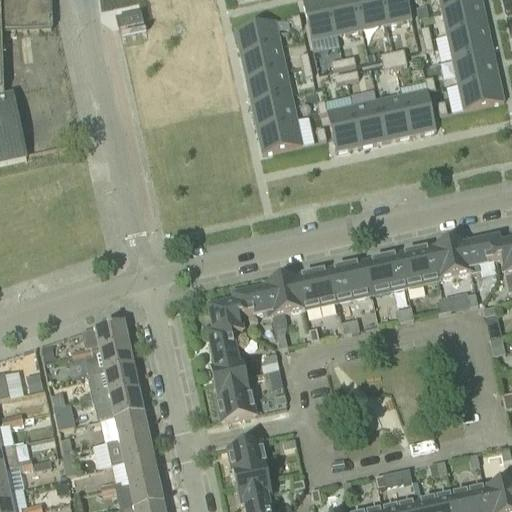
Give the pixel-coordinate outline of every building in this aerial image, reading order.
[(0,0),(0,169),(26,164),(25,161),(12,97),(4,100),(2,35),(53,33),(51,0),(0,0)] [(354,0),(331,0),(328,1),(337,41),(362,36),(354,0)] [(380,0),(354,0),(362,36),(387,30),(380,0)] [(406,0),(380,0),(387,30),(412,25),(406,0)] [(480,0),(438,0),(442,16),(482,7),(480,0)] [(328,1),(303,6),(312,46),(337,41),(328,1)] [(482,7),(442,16),(447,41),(488,32),(482,7)] [(144,29),(141,19),(118,24),(118,23),(116,24),(117,25),(119,34),(144,29)] [(294,34),(302,32),(300,20),(292,22),(294,34)] [(275,26),(235,35),(241,60),(281,51),(275,26)] [(488,32),(447,41),(453,66),(493,57),(488,32)] [(429,33),(421,35),(423,47),(431,45),(429,33)] [(431,45),(423,47),(426,58),(434,56),(431,45)] [(281,51),(241,60),(246,85),(286,76),(281,51)] [(404,55),(392,58),(394,66),(406,63),(404,55)] [(493,57),(453,66),(458,91),(499,82),(493,57)] [(392,58),(381,61),(383,68),(394,66),(392,58)] [(308,59),(300,61),(303,73),(311,72),(308,59)] [(354,63),(343,66),(344,73),(356,71),(354,63)] [(406,63),(394,66),(396,73),(407,71),(406,63)] [(343,66),(331,68),(333,76),(344,73),(343,66)] [(394,66),(383,68),(384,76),(396,73),(394,66)] [(311,72),(303,73),(305,84),(313,83),(311,72)] [(286,76),(246,85),(252,110),(292,101),(286,76)] [(357,77),(346,80),(348,87),(359,85),(357,77)] [(346,80),(334,82),(336,90),(348,87),(346,80)] [(499,82),(458,91),(464,116),(504,107),(499,82)] [(427,94),(428,97),(436,95),(433,83),(425,85),(425,86),(427,94)] [(427,94),(402,100),(411,141),(436,136),(434,123),(428,97),(427,94)] [(402,100),(377,105),(386,147),(411,141),(402,100)] [(292,101),(252,110),(257,135),(297,126),(292,101)] [(377,105),(352,111),(361,152),(386,147),(377,105)] [(327,116),(325,108),(317,109),(320,121),(327,119),(327,116)] [(445,108),(437,110),(440,121),(447,120),(445,108)] [(352,111),(327,116),(328,119),(333,145),(336,158),(361,152),(352,111)] [(297,126),(257,135),(262,160),(303,151),(297,126)] [(319,147),(327,146),(325,134),(317,135),(319,147)] [(481,277),(479,271),(502,266),(507,265),(506,260),(511,258),(511,247),(499,250),(498,244),(467,251),(466,251),(472,279),(481,277)] [(467,251),(466,246),(432,253),(439,286),(472,279),(466,251),(467,251)] [(439,286),(432,253),(400,260),(407,293),(439,286)] [(507,265),(502,266),(505,281),(511,279),(511,258),(506,260),(507,265)] [(372,301),(407,293),(400,260),(365,268),(372,301)] [(372,301),(365,268),(330,275),(337,309),(372,301)] [(297,283),(305,316),(337,309),(330,275),(297,283)] [(297,283),(264,290),(265,295),(266,295),(272,323),(305,316),(297,283)] [(266,295),(265,295),(234,302),(235,308),(209,313),(215,339),(231,336),(232,339),(243,337),(241,324),(262,320),(263,325),(272,323),(266,295)] [(470,313),(478,311),(476,299),(468,301),(470,313)] [(444,306),(436,308),(438,320),(451,317),(449,305),(444,306)] [(485,322),(497,320),(495,312),(483,315),(485,322)] [(404,315),(406,327),(414,325),(411,313),(404,315)] [(398,329),(406,327),(404,315),(396,317),(398,329)] [(357,325),(349,327),(352,339),(360,337),(357,325)] [(95,333),(95,334),(82,338),(86,354),(82,355),(84,366),(85,366),(93,364),(92,358),(130,350),(125,327),(95,333)] [(352,339),(349,327),(341,329),(344,340),(352,339)] [(312,347),(320,346),(317,333),(309,335),(312,347)] [(215,339),(209,340),(216,371),(211,373),(214,389),(247,382),(242,358),(236,359),(232,339),(231,336),(215,339)] [(288,353),(285,341),(277,343),(280,355),(288,353)] [(502,344),(501,344),(490,346),(492,354),(504,352),(502,344)] [(88,382),(95,381),(135,373),(130,350),(92,358),(93,364),(85,366),(88,382)] [(42,353),(45,367),(55,365),(52,351),(42,353)] [(506,360),(504,352),(492,354),(494,362),(506,360)] [(74,368),(84,366),(82,355),(72,357),(74,368)] [(278,368),(276,360),(264,362),(266,370),(278,368)] [(95,381),(88,382),(92,400),(91,400),(93,411),(95,411),(103,409),(101,403),(140,395),(135,373),(95,381)] [(39,379),(27,381),(30,399),(43,396),(39,379)] [(0,407),(10,406),(5,381),(0,382),(0,407)] [(214,389),(223,428),(255,421),(247,382),(214,389)] [(114,424),(144,418),(140,395),(101,403),(103,409),(95,411),(98,427),(103,426),(103,427),(114,424)] [(504,408),(511,406),(511,398),(502,401),(504,408)] [(63,399),(52,401),(54,413),(66,411),(63,399)] [(93,411),(91,400),(82,402),(84,413),(93,411)] [(287,408),(285,400),(273,403),(275,411),(287,408)] [(58,436),(75,432),(70,411),(53,414),(58,436)] [(114,424),(120,447),(149,441),(144,418),(114,424)] [(22,420),(12,422),(14,432),(25,430),(23,424),(22,420)] [(12,422),(2,424),(3,429),(5,435),(10,433),(14,432),(12,422)] [(0,429),(0,452),(1,453),(14,450),(10,433),(5,435),(3,429),(0,429)] [(120,447),(107,449),(112,471),(112,472),(124,469),(154,463),(149,441),(120,447)] [(62,446),(65,458),(73,457),(71,444),(62,446)] [(295,445),(283,448),(285,456),(297,453),(295,445)] [(261,446),(228,453),(237,492),(269,485),(261,446)] [(501,455),(503,467),(511,465),(509,454),(501,455)] [(469,462),(472,474),(480,472),(477,460),(469,462)] [(124,469),(129,491),(131,491),(131,492),(159,486),(154,463),(124,469)] [(75,464),(65,466),(66,474),(68,480),(68,481),(78,479),(75,464)] [(32,466),(22,468),(24,478),(34,476),(32,466)] [(447,479),(445,467),(437,469),(440,481),(447,479)] [(22,468),(13,469),(15,479),(24,478),(22,468)] [(429,471),(431,483),(440,481),(437,469),(429,471)] [(0,476),(0,499),(11,498),(6,475),(0,476)] [(375,483),(378,494),(386,493),(383,481),(375,483)] [(246,511),(269,511),(275,510),(269,485),(237,492),(241,509),(246,508),(246,511)] [(303,485),(292,488),(293,496),(305,493),(303,485)] [(511,511),(511,485),(484,492),(488,511),(511,511)] [(159,486),(131,492),(131,491),(129,491),(132,511),(145,511),(164,508),(159,486)] [(421,504),(417,487),(413,487),(416,505),(421,504)] [(68,488),(57,490),(58,500),(69,499),(68,488)] [(110,491),(112,501),(124,498),(122,492),(121,488),(119,488),(119,489),(110,491)] [(342,490),(345,500),(353,498),(350,488),(342,490)] [(112,501),(110,491),(101,492),(104,502),(112,501)] [(488,511),(484,492),(452,499),(454,511),(488,511)] [(11,498),(0,499),(0,511),(27,511),(24,495),(11,498)] [(319,495),(311,497),(313,508),(321,507),(319,495)] [(454,511),(452,499),(417,506),(418,511),(454,511)]
